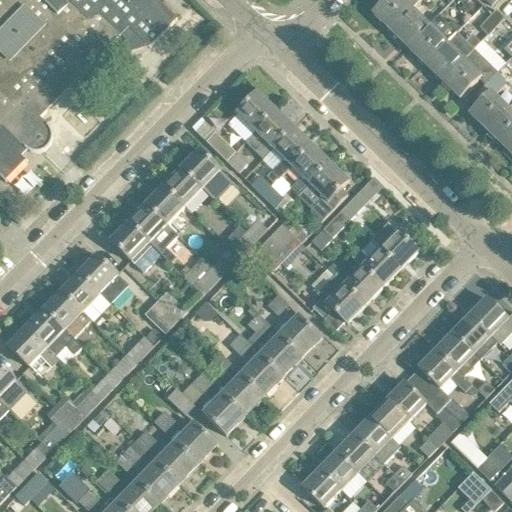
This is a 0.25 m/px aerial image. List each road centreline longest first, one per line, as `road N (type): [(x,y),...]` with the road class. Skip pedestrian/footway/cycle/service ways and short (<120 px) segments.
road 1 (residential): [(0,298),(261,30)]
road 2 (residential): [(252,471),(478,240)]
road 3 (unclassified): [(478,240),(284,48)]
